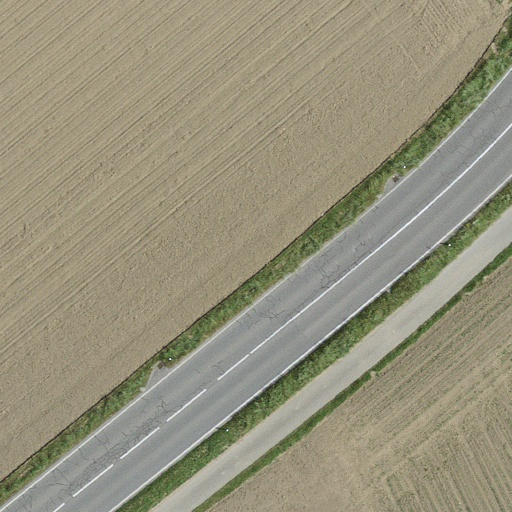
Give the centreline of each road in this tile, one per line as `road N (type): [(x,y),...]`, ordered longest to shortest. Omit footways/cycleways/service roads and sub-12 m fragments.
road 1 (primary): [(54,511),(421,212),(511,119)]
road 2 (unclassified): [(177,511),(511,231)]
